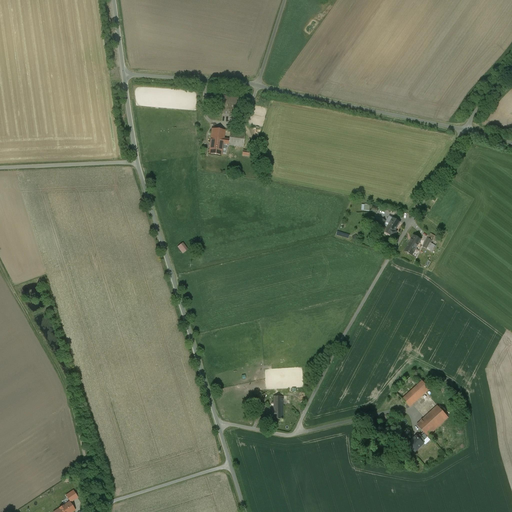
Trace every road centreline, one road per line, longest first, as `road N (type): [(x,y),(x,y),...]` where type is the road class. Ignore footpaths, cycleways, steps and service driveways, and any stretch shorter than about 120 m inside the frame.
road 1 (unclassified): [(218,427),(295,431),(463,130)]
road 2 (unclassified): [(218,427),(137,161)]
road 3 (unclassified): [(257,86),(463,130)]
road 4 (unclassified): [(137,161),(0,167)]
road 5 (unclassified): [(125,75),(257,86)]
